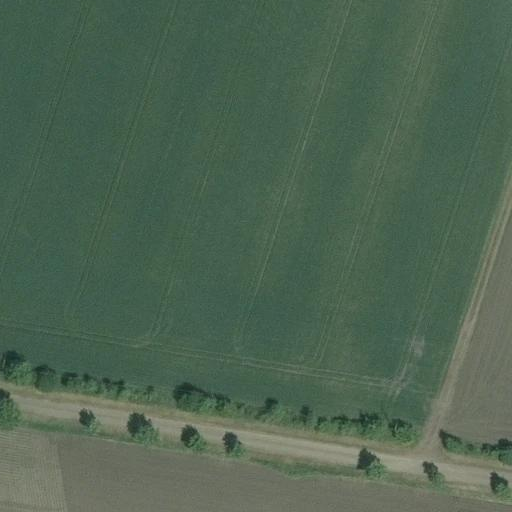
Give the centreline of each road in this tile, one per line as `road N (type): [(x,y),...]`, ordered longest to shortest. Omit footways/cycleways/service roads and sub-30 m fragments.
road 1 (unclassified): [(511,483),(0,402)]
road 2 (track): [(424,469),(511,203)]
